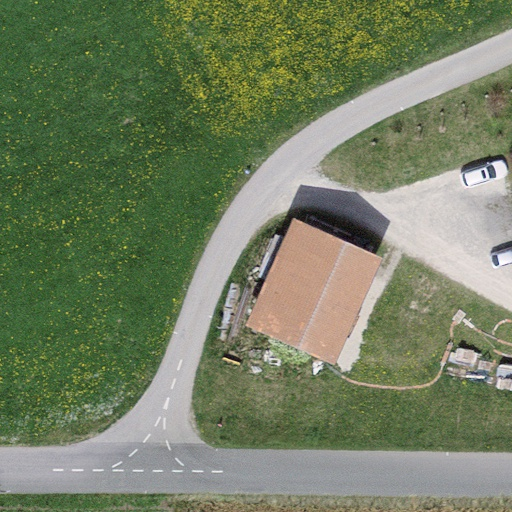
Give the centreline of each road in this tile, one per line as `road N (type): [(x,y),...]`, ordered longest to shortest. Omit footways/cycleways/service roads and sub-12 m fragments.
road 1 (unclassified): [(0,472),(511,477)]
road 2 (track): [(511,297),(263,175)]
